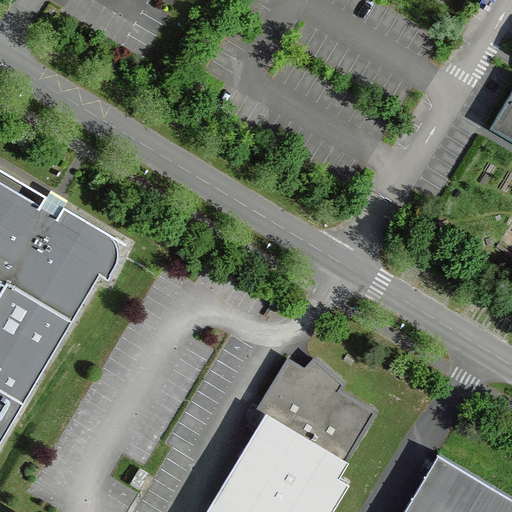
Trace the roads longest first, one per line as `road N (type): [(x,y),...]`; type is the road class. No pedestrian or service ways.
road 1 (unclassified): [(0,58),(511,365)]
road 2 (unknown): [(148,147),(244,0)]
